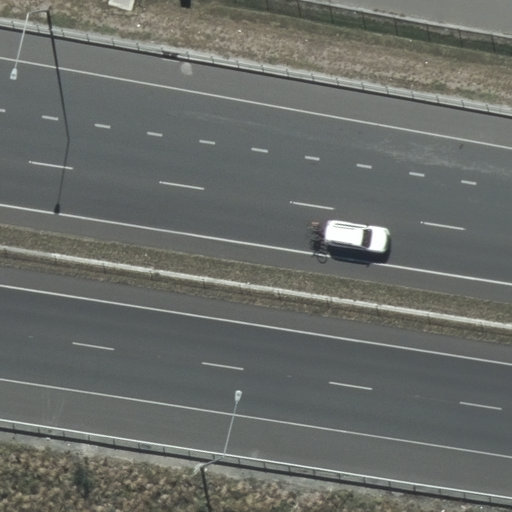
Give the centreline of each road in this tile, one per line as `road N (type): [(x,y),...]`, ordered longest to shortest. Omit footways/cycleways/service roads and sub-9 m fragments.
road 1 (motorway): [(0,105),(511,209)]
road 2 (motorway): [(511,410),(0,330)]
road 3 (motorway): [(0,156),(511,235)]
